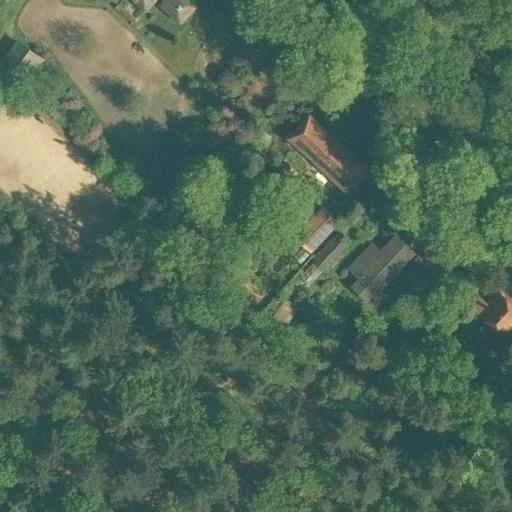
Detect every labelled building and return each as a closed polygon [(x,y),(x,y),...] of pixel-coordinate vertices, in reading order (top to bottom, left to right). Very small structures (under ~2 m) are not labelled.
[(196,5),(189,0),(132,0),(146,11),(154,0),(162,0),(164,1),(160,6),(180,23),(196,5)] [(18,38),(4,58),(32,78),(45,59),(18,38)] [(367,170),(310,117),(291,138),(348,191),(367,170)] [(298,173),(286,162),(271,178),(282,189),(298,173)] [(321,209),(295,236),(314,253),(339,226),(321,209)] [(214,232),(218,228),(203,213),(198,217),(191,225),(206,240),(214,232)] [(340,230),(313,260),(326,271),(353,242),(340,230)] [(413,254),(394,237),(381,251),(373,244),(351,268),(363,279),(355,287),(367,298),(375,289),(378,292),(413,254)] [(511,334),(511,300),(501,291),(488,306),(477,297),(471,304),(509,338),(511,334)] [(479,378),(501,396),(511,382),(511,378),(492,362),(479,378)]
